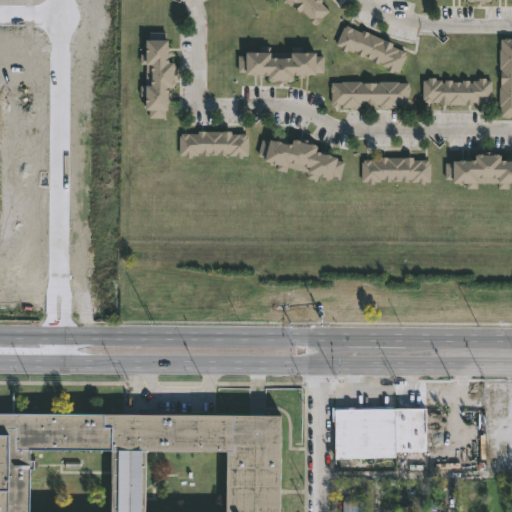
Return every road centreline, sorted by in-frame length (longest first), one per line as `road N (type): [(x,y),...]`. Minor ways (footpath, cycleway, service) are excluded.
road 1 (secondary): [(320,335),(0,331)]
road 2 (secondary): [(0,357),(319,360)]
road 3 (secondary): [(319,360),(511,361)]
road 4 (secondary): [(511,336),(320,335)]
road 5 (residential): [(320,511),(319,360)]
